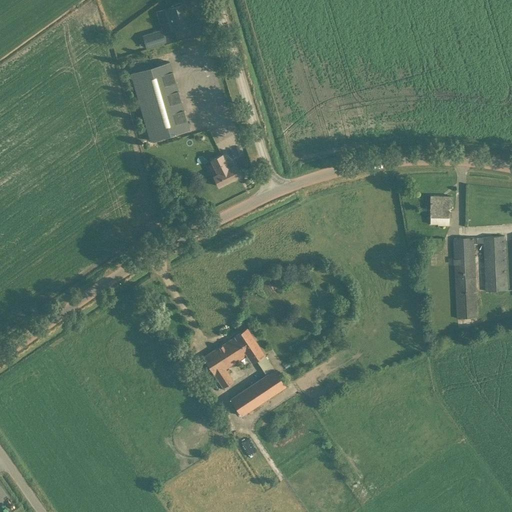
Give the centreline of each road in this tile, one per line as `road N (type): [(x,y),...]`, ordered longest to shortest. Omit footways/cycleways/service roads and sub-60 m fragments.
road 1 (tertiary): [(0,357),(131,266),(274,190)]
road 2 (tertiary): [(274,190),(385,163),(465,160),(511,169)]
road 3 (unclassified): [(274,190),(218,0)]
